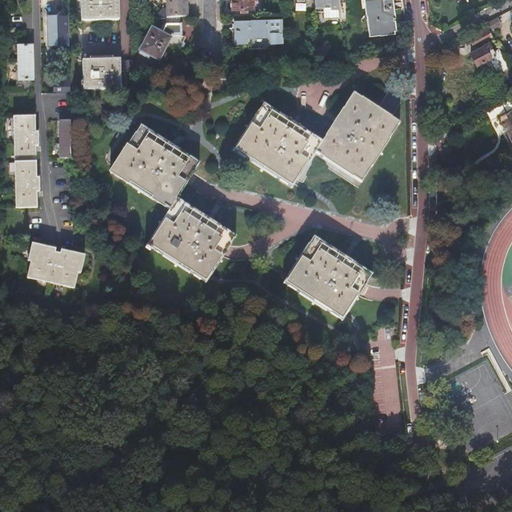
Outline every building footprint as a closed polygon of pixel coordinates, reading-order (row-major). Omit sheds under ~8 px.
[(118,0),(81,0),(82,21),(119,20),(118,0)] [(158,16),(158,18),(188,17),(188,7),(187,0),(167,0),(168,8),(165,8),(158,16)] [(252,0),(231,0),(232,8),(252,8),(252,0)] [(295,0),(296,2),(306,2),(305,0),(314,0),(315,12),(324,12),(324,8),(330,7),(330,10),(338,9),(337,0),(295,0)] [(368,0),(370,16),(367,17),(370,37),(380,35),(380,32),(397,30),(395,13),(391,13),(389,0),(368,0)] [(447,0),(452,11),(466,5),(463,0),(447,0)] [(50,47),(69,46),(68,17),(49,17),(50,47)] [(497,18),(485,25),(488,29),(489,31),(501,25),(497,18)] [(266,20),(235,21),(236,43),(246,43),(246,35),(252,35),(263,34),(267,34),(267,33),(270,33),(271,43),(276,43),(281,43),(280,20),(266,20)] [(151,27),(140,49),(159,59),(166,46),(178,52),(185,39),(180,37),(180,24),(166,25),(162,33),(151,27)] [(489,31),(488,29),(469,40),(473,47),(491,37),(489,31)] [(267,34),(263,34),(264,35),(265,36),(267,39),(268,41),(268,44),(269,46),(270,46),(275,46),(276,45),(276,43),(271,43),(270,33),(267,33),(267,34)] [(246,43),(236,43),(236,48),(250,45),(252,35),(246,35),(246,43)] [(508,77),(511,75),(504,59),(500,61),(498,62),(491,50),(487,45),(483,48),(471,55),(483,78),(496,71),(496,73),(502,70),(507,77),(508,77)] [(32,46),(19,46),(20,80),(33,79),(32,46)] [(120,60),(83,61),(84,90),(120,89),(120,60)] [(261,106),(232,152),(291,190),(314,154),(361,183),(399,124),(351,95),(321,143),(261,106)] [(511,109),(498,118),(511,142),(511,109)] [(35,117),(14,117),(17,209),(37,209),(37,191),(39,191),(39,177),(37,177),(36,151),(38,151),(37,132),(35,132),(35,117)] [(70,120),(59,121),(60,159),(71,159),(70,120)] [(139,129),(109,173),(168,212),(145,246),(204,284),(235,238),(176,200),(198,166),(139,129)] [(313,238),(283,284),(342,321),(372,275),(313,238)] [(30,262),(27,278),(73,289),(77,273),(80,273),(84,257),(61,251),(60,255),(55,254),(55,250),(32,244),(28,262),(30,262)]
